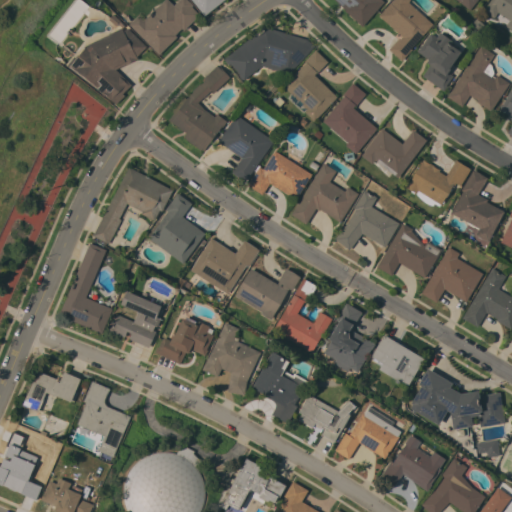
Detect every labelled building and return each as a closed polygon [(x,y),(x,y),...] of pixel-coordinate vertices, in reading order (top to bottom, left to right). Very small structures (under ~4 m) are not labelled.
[(188,0),(193,5),(191,6),(199,14),(183,30),(181,28),(174,34),(176,36),(159,54),(129,24),(139,14),(144,19),(163,0),(168,0),(173,5),(178,0),(188,0)] [(222,0),(204,15),(191,0),(222,0)] [(344,10),(344,9),(334,0),(381,0),(384,2),(362,26),(344,10)] [(432,24),(410,48),(411,49),(401,60),(388,49),(399,38),(400,38),(402,36),(378,15),(391,0),(409,0),(408,2),(432,24)] [(476,0),(469,9),(457,0),(476,0)] [(497,12),(494,17),(483,10),(489,0),(511,0),(511,29),(505,25),(509,20),(497,12)] [(109,19),(113,14),(120,20),(116,25),(109,19)] [(484,25),(479,30),(471,24),(476,18),(484,25)] [(461,25),(463,22),(469,27),(467,30),(461,25)] [(308,39),(314,45),(288,74),(261,65),(243,80),(231,65),(230,65),(229,64),(228,64),(223,58),(264,26),(308,39)] [(122,93),(124,95),(115,104),(105,93),(103,95),(97,89),(67,65),(74,56),(76,57),(85,46),(84,46),(121,27),(123,30),(127,28),(128,28),(129,28),(146,46),(137,55),(138,58),(115,69),(131,84),(122,93)] [(416,50),(419,45),(420,46),(430,32),(436,37),(440,32),(451,40),(450,43),(458,48),(457,49),(460,51),(448,68),(449,69),(447,72),(452,75),(446,85),(447,86),(443,90),(422,75),(429,64),(427,63),(428,62),(426,61),(428,59),(416,50)] [(480,45),(494,54),(482,71),(493,79),(496,74),(509,83),(490,110),(476,101),(477,99),(469,94),(461,106),(446,96),(480,45)] [(336,96),(313,120),(304,111),(306,109),(283,86),(305,62),(304,61),(315,49),(327,61),(316,73),(316,72),(314,74),(336,96)] [(213,92),(210,89),(197,102),(204,109),(214,116),(216,113),(226,120),(221,127),(220,126),(203,150),(201,149),(200,150),(184,138),(185,137),(183,136),(186,132),(168,120),(173,112),(172,111),(183,96),(186,98),(187,96),(192,91),(199,83),(200,84),(203,81),(201,79),(217,64),(229,77),(213,92)] [(343,96),(342,94),(352,82),(365,93),(355,105),(354,105),(352,107),(376,128),(355,153),(345,145),(347,142),(330,128),(330,127),(322,121),(343,96)] [(511,134),(507,132),(511,122),(511,120),(510,119),(511,119),(510,118),(511,116),(498,109),(501,104),(502,104),(510,89),(511,89),(511,87),(511,134)] [(251,105),(247,110),(242,107),(246,102),(251,105)] [(273,141),(244,182),(231,172),(241,158),(217,141),(236,114),(273,141)] [(402,143),(412,129),(426,139),(397,177),(374,160),(371,164),(361,155),(381,128),(402,143)] [(313,134),(317,129),(322,133),(319,138),(313,134)] [(311,174),(295,199),(269,183),(262,194),(247,185),(259,166),(263,169),(274,150),(311,174)] [(352,151),(354,158),(344,160),(343,153),(352,151)] [(460,186),(455,183),(454,185),(452,184),(440,204),(439,206),(434,203),(432,205),(429,204),(427,203),(424,201),(420,198),(415,193),(414,192),(413,193),(409,190),(409,189),(404,186),(408,180),(409,181),(423,159),(425,160),(425,161),(427,162),(428,162),(435,166),(434,167),(437,168),(440,169),(438,171),(445,175),(454,162),(453,161),(454,159),(470,169),(460,186)] [(319,164),(315,170),(309,165),(312,160),(319,164)] [(335,171),(329,181),(344,191),(347,186),(357,193),(339,222),(320,209),(319,210),(315,208),(305,224),(290,214),(323,162),(335,171)] [(172,190),(161,210),(159,209),(154,220),(140,213),(141,211),(126,203),(118,218),(121,219),(108,243),(92,235),(128,166),(172,190)] [(477,194),(487,199),(486,201),(503,211),(487,241),(475,234),(479,228),(451,213),(462,191),(460,190),(473,169),(487,178),(477,194)] [(399,223),(384,246),(361,233),(348,249),(334,238),(348,221),(355,209),(353,207),(364,189),(376,197),(371,206),(399,223)] [(205,233),(182,263),(148,237),(167,211),(165,209),(177,193),(191,203),(182,216),(205,233)] [(511,247),(500,242),(511,217),(508,216),(511,207),(511,247)] [(424,277),(398,262),(391,275),(376,266),(402,223),(412,229),(410,230),(423,245),(424,245),(426,240),(441,249),(424,277)] [(235,253),(243,239),(259,249),(248,266),(246,264),(227,293),(190,269),(210,237),(235,253)] [(85,297),(91,299),(94,291),(100,294),(97,302),(112,308),(101,333),(58,314),(89,242),(105,249),(85,297)] [(448,246),(459,253),(456,257),(482,273),(465,301),(444,288),(436,302),(420,293),(448,246)] [(491,267),(505,276),(498,288),(511,296),(511,324),(510,328),(495,320),(496,318),(486,312),(477,327),(461,317),(491,267)] [(277,284),(278,281),(278,280),(285,268),(300,276),(292,290),(288,288),(287,291),(286,291),(272,314),(273,315),(270,319),(260,313),(261,311),(234,295),(250,268),(277,284)] [(311,352),(272,329),(303,278),(316,285),(309,296),(316,300),(314,303),(308,299),(306,303),(303,302),(296,313),(313,322),(319,311),(331,318),(311,352)] [(160,305),(156,316),(160,318),(156,326),(154,325),(152,330),(155,331),(148,347),(129,338),(131,333),(126,331),(124,336),(109,329),(116,313),(133,321),(137,311),(120,304),(126,290),(160,305)] [(345,302),(361,312),(350,329),(374,344),(371,349),(370,348),(357,372),(349,367),(347,371),(333,363),(335,359),(323,352),(330,341),(328,339),(328,338),(327,337),(335,324),(336,325),(338,322),(335,320),(345,302)] [(154,352),(157,346),(158,347),(163,337),(170,340),(172,335),(173,336),(182,318),(184,319),(186,316),(196,321),(196,320),(209,326),(208,327),(213,329),(211,333),(213,334),(206,349),(207,349),(204,355),(191,349),(190,353),(188,352),(187,353),(185,352),(179,364),(154,352)] [(225,322),(238,328),(233,339),(260,352),(246,381),(244,394),(227,391),(230,372),(221,367),(217,376),(202,369),(225,322)] [(383,334),(423,358),(407,386),(378,369),(382,363),(370,356),(383,334)] [(271,350),(286,359),(285,359),(288,361),(283,370),(292,375),(293,373),(307,380),(310,376),(313,378),(310,385),(305,382),(293,404),(296,406),(287,423),(271,414),(274,407),(275,404),(274,401),(251,388),(271,350)] [(452,382),(449,387),(460,393),(478,390),(479,395),(499,392),(504,422),(479,426),(477,415),(470,416),(472,425),(452,429),(450,412),(446,410),(438,424),(410,408),(412,404),(410,403),(421,385),(417,383),(427,368),(452,382)] [(37,370),(60,380),(64,371),(80,378),(75,390),(77,392),(74,400),(71,399),(70,401),(55,395),(54,395),(46,392),(43,398),(37,411),(22,405),(37,370)] [(130,416),(112,456),(97,450),(104,435),(76,424),(85,402),(82,401),(91,380),(109,388),(105,396),(104,400),(104,403),(106,405),(107,406),(130,416)] [(320,428),(315,425),(315,424),(314,423),(311,428),(305,425),(305,424),(298,419),(301,413),(298,411),(310,390),(314,392),(312,396),(337,410),(348,399),(350,401),(351,401),(356,405),(353,408),(352,408),(348,413),(350,414),(334,441),(321,433),(324,428),(321,427),(320,428)] [(362,412),(364,413),(366,410),(400,431),(397,436),(398,436),(384,458),(372,451),(367,448),(367,447),(358,442),(348,459),(334,450),(345,433),(348,435),(362,412)] [(0,485),(35,499),(40,486),(27,481),(36,457),(18,450),(23,437),(11,432),(1,456),(3,457),(0,464),(0,485)] [(429,456),(433,450),(445,458),(438,468),(440,469),(430,483),(431,484),(427,491),(411,480),(412,480),(402,473),(393,487),(379,477),(390,460),(393,462),(405,443),(404,443),(410,434),(420,441),(416,447),(429,456)] [(496,439),(499,454),(487,456),(486,451),(477,453),(476,443),(496,439)] [(197,469),(201,475),(203,482),(204,489),(204,497),(203,504),(200,511),(199,511),(127,511),(126,509),(124,504),(123,497),(123,491),(123,485),(125,478),(129,470),(133,464),(138,460),(144,456),(151,453),(159,451),(166,451),(173,452),(176,453),(181,444),(194,451),(192,453),(201,461),(195,467),(197,469)] [(438,511),(428,511),(420,504),(434,490),(443,476),(441,475),(453,457),(466,466),(461,474),(471,487),(485,496),(473,511),(464,511),(448,501),(438,511)] [(246,458),(262,467),(258,474),(264,477),(266,474),(285,485),(279,496),(277,495),(274,502),(268,499),(267,502),(259,497),(259,496),(258,495),(259,494),(251,489),(240,509),(238,508),(237,509),(228,504),(225,509),(221,507),(229,492),(228,491),(246,458)] [(224,483),(224,485),(220,485),(219,484),(216,471),(222,470),(224,483)] [(92,504),(88,511),(59,511),(55,510),(50,508),(51,504),(40,499),(49,480),(56,483),(58,477),(70,482),(68,488),(69,488),(70,487),(78,490),(78,492),(80,493),(78,498),(92,504)] [(320,511),(275,511),(285,496),(283,496),(292,481),(308,490),(301,501),(320,511)] [(510,486),(506,491),(499,485),(503,481),(510,486)] [(478,511),(498,485),(511,496),(511,498),(505,507),(511,511),(478,511)]
